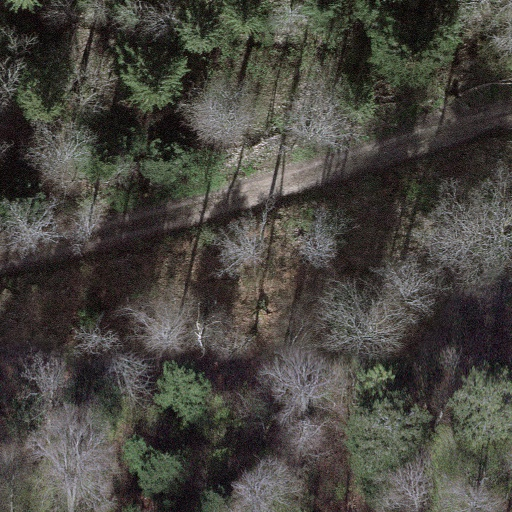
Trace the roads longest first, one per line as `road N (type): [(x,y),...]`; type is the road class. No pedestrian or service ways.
road 1 (track): [(0,247),(511,107)]
road 2 (track): [(14,0),(253,26),(511,17)]
